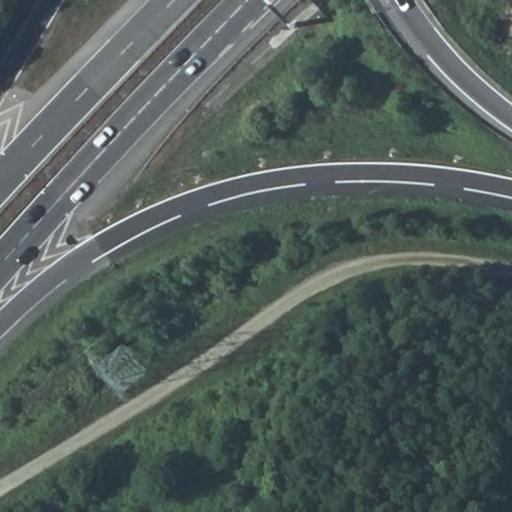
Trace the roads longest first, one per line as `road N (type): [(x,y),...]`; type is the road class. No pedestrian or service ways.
road 1 (track): [(0,488),(114,420),(294,294),(348,269),(412,259),(511,271)]
road 2 (trunk): [(0,325),(95,250),(203,201),(311,178),(369,176),(511,193)]
road 3 (trunk): [(0,265),(248,0)]
road 4 (trunk): [(175,0),(0,180)]
road 5 (trunk): [(402,0),(442,55),(511,114)]
